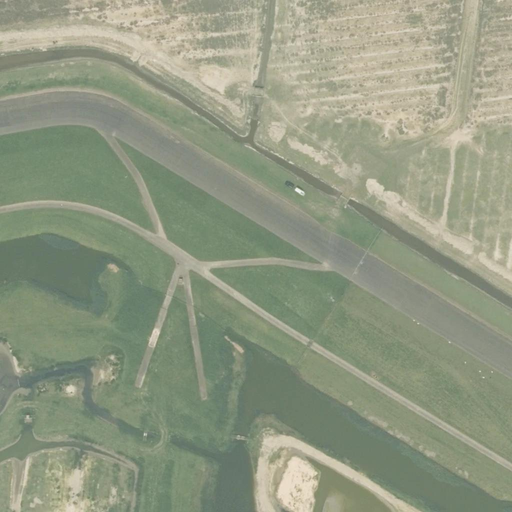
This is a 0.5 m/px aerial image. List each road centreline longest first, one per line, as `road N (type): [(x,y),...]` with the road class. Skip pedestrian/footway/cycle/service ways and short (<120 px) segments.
road 1 (track): [(0,130),(69,118),(118,133),(511,376)]
road 2 (track): [(195,267),(272,260),(335,267)]
road 3 (track): [(164,245),(141,183),(98,124)]
